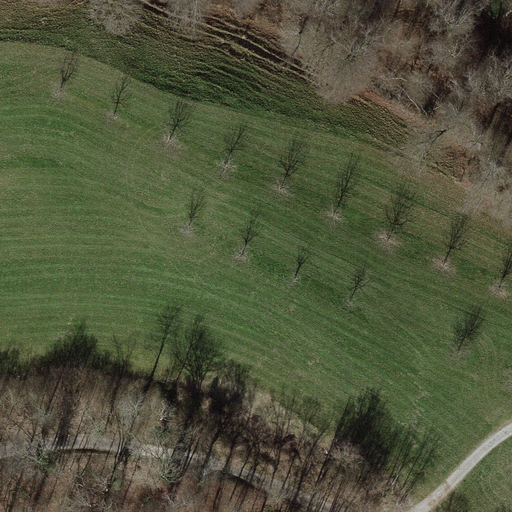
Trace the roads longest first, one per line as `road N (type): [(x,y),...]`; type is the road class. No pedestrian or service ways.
road 1 (track): [(324,511),(238,475),(142,450),(49,443),(0,453)]
road 2 (track): [(511,428),(412,511)]
